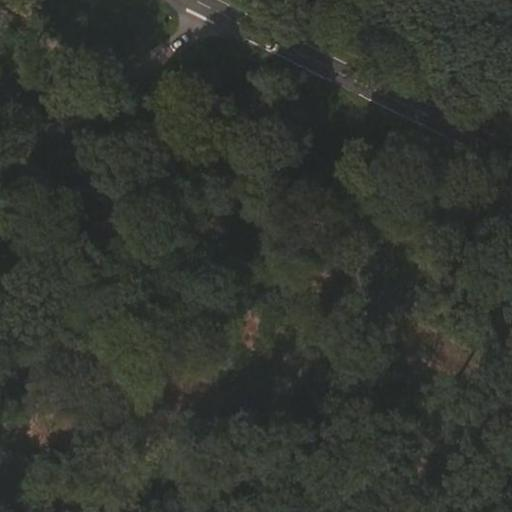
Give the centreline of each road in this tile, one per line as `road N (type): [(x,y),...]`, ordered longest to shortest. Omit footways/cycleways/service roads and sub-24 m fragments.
road 1 (tertiary): [(511,158),(233,24)]
road 2 (unclassified): [(0,168),(233,24)]
